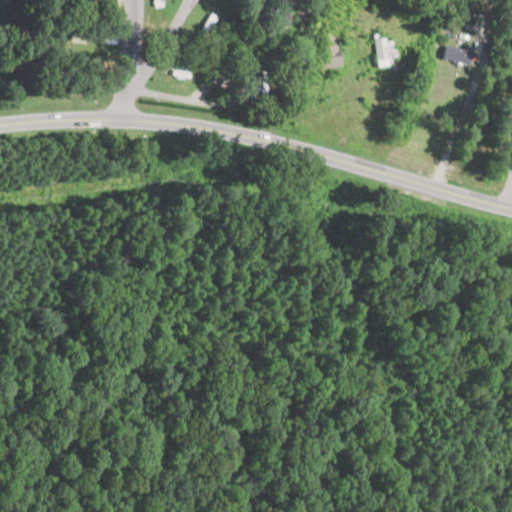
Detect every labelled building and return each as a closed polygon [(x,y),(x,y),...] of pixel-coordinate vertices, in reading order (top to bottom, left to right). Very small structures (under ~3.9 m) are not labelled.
[(214,16),(204,10),(195,26),(205,32),(214,16)] [(233,22),(242,26),(248,15),(239,10),(233,22)] [(339,65),(334,31),(313,34),(318,68),(339,65)] [(383,40),(382,32),(371,33),(373,65),(394,64),(393,40),(383,40)] [(469,50),(443,43),(439,56),(465,63),(469,50)]
